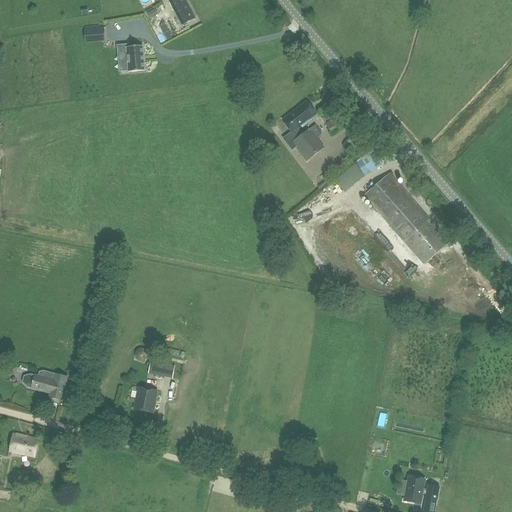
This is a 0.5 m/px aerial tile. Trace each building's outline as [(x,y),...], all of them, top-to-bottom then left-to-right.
[(182,25),(196,18),(185,0),(169,0),(168,1),(182,25)] [(158,14),(155,9),(147,13),(149,18),(158,14)] [(172,37),(163,21),(161,22),(159,26),(167,40),(172,37)] [(104,26),(84,28),(85,42),(105,40),(104,26)] [(129,43),(121,43),(122,51),(127,51),(128,71),(144,70),(142,45),(129,46),(129,43)] [(322,134),(316,125),(310,129),(302,134),(297,129),(317,114),(307,101),(282,119),(291,132),(282,138),(292,150),(296,147),(306,160),(324,147),(316,138),(322,134)] [(325,124),(330,132),(340,126),(335,118),(325,124)] [(364,176),(382,164),(372,150),(355,162),(364,176)] [(363,175),(354,164),(335,180),(344,191),(363,175)] [(390,173),(363,196),(423,265),(450,242),(390,173)] [(135,355),(135,356),(135,357),(135,358),(136,359),(136,360),(137,360),(137,361),(138,361),(139,362),(140,362),(141,362),(142,362),(143,362),(143,361),(144,361),(145,360),(146,360),(146,359),(146,358),(147,357),(147,356),(147,355),(146,354),(146,353),(145,352),(144,351),(143,351),(142,350),(141,350),(140,350),(139,351),(138,351),(137,351),(137,352),(136,353),(135,354),(135,355)] [(148,374),(172,378),(175,366),(151,361),(148,374)] [(64,389),(67,377),(59,375),(43,371),(38,372),(37,376),(34,375),(29,373),(24,376),(22,382),(27,387),(30,388),(49,393),(48,397),(62,401),(65,390),(64,389)] [(137,386),(133,409),(154,413),(158,391),(137,386)] [(34,458),(38,439),(14,434),(9,452),(34,458)] [(408,476),(405,495),(404,501),(420,504),(422,494),(426,494),(425,498),(426,498),(425,504),(423,511),(433,511),(435,506),(436,499),(436,500),(439,487),(428,484),(427,490),(423,489),(425,479),(408,476)]
